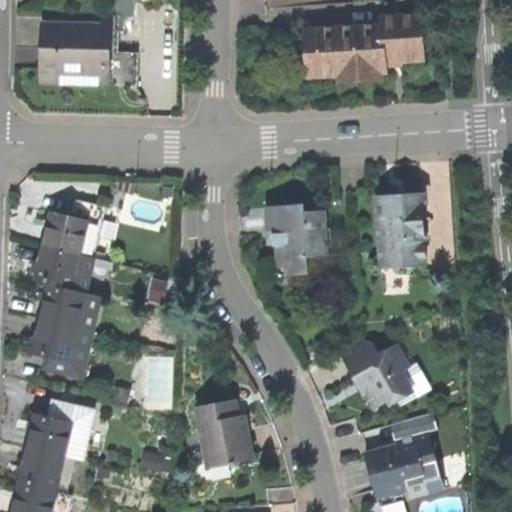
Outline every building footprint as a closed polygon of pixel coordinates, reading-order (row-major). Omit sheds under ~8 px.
[(119,15),(134,15),(133,0),(113,0),(113,15),(119,15)] [(105,26),(103,85),(138,86),(138,51),(118,51),(119,15),(113,15),(105,14),(105,26)] [(387,63),(420,61),(417,16),(381,19),(382,26),(340,29),(305,31),(308,79),(338,77),(348,76),(348,83),(382,80),(381,74),(388,74),(387,63)] [(42,84),(103,85),(105,26),(43,24),(43,54),(42,84)] [(415,266),(425,265),(421,195),(409,196),(408,199),(398,200),(396,197),(376,198),(381,268),(393,267),(393,269),(399,275),(409,275),(415,268),(415,266)] [(308,257),(326,256),(323,212),(314,212),(313,197),(284,199),(284,206),(267,208),(269,236),(274,236),(274,242),(274,247),(278,246),(280,275),(309,273),(308,257)] [(47,230),(42,248),(79,257),(83,240),(96,244),(104,209),(69,201),(65,217),(51,214),(47,230)] [(92,260),(96,244),(83,240),(79,257),(92,260)] [(35,282),(50,286),(71,291),(79,257),(42,248),(38,265),(35,282)] [(92,260),(79,257),(71,291),(98,298),(99,291),(85,288),(91,266),(110,270),(111,265),(92,260)] [(165,286),(154,283),(150,301),(161,303),(165,286)] [(45,305),(41,319),(91,331),(98,298),(71,291),(50,286),(45,305)] [(91,331),(41,319),(37,337),(33,354),(47,357),(45,367),(80,376),(91,331)] [(409,389),(401,375),(407,370),(394,350),(379,358),(373,348),(362,345),(338,359),(345,372),(353,384),(357,381),(361,388),(359,389),(373,410),(385,403),(395,405),(407,397),(409,389)] [(240,401),(233,403),(236,419),(243,417),(240,401)] [(228,466),(252,460),(246,431),(243,417),(236,419),(233,403),(196,410),(206,464),(223,461),(228,466)] [(33,432),(29,450),(84,463),(95,414),(54,404),(50,419),(37,415),(33,432)] [(408,501),(442,491),(428,443),(425,444),(423,436),(436,432),(431,415),(400,423),(404,440),(397,442),(399,448),(363,458),(370,482),(378,509),(394,505),(391,495),(405,491),(408,501)] [(25,465),(21,485),(57,493),(75,498),(84,463),(29,450),(25,465)] [(143,469),(163,474),(167,459),(147,455),(143,469)] [(17,499),(14,511),(52,511),(57,493),(21,485),(17,499)]
